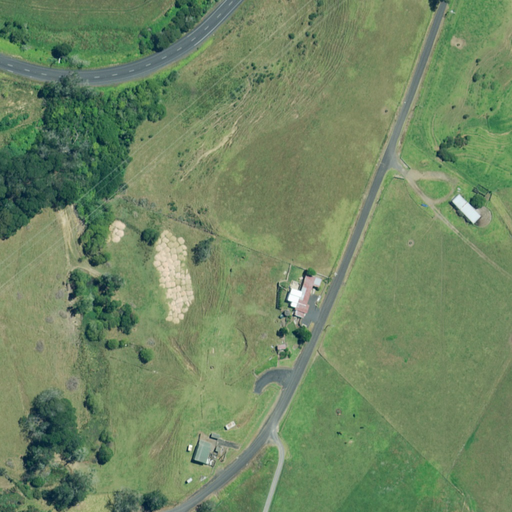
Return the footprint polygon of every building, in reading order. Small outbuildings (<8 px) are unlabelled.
[(486,190),(478,185),(475,189),(483,195),(486,190)] [(479,216),(457,194),(450,201),(473,223),(479,216)] [(298,292),(289,289),(285,300),(289,302),(288,306),(294,308),(292,315),(303,318),(307,306),(305,305),(309,293),(311,294),(313,289),(309,288),(310,285),(316,288),(319,280),(312,277),(304,275),(298,292)] [(212,445),(197,440),(191,459),(205,464),(212,445)] [(216,446),(214,451),(223,454),(225,450),(216,446)]
